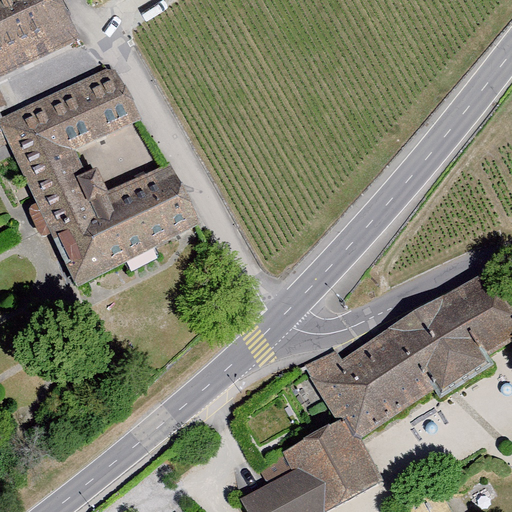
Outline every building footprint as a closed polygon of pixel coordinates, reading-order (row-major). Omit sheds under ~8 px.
[(0,0),(0,77),(73,40),(52,0),(0,0)] [(87,292),(199,235),(167,173),(103,205),(81,163),(142,132),(110,70),(1,125),(87,292)] [(339,360),(313,376),(346,429),(357,448),(511,352),(511,326),(488,288),(348,374),(339,360)] [(303,481),(250,511),(249,511),(345,511),(382,491),(357,448),(346,429),(291,462),(303,481)] [(456,511),(446,493),(411,511),(456,511)]
